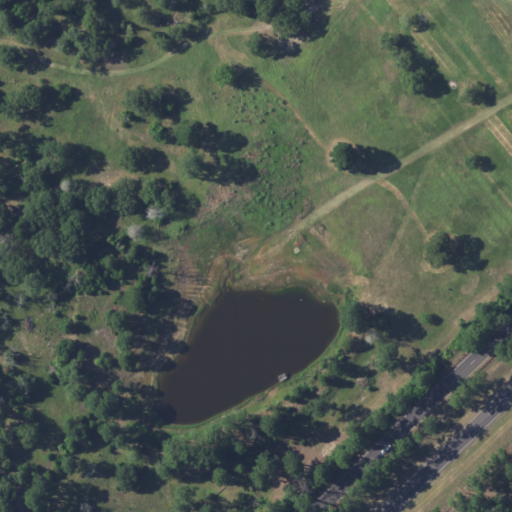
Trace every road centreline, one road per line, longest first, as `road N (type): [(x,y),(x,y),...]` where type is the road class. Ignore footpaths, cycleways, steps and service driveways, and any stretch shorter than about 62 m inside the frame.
road 1 (trunk): [(511,324),(314,511)]
road 2 (trunk): [(383,511),(511,389)]
